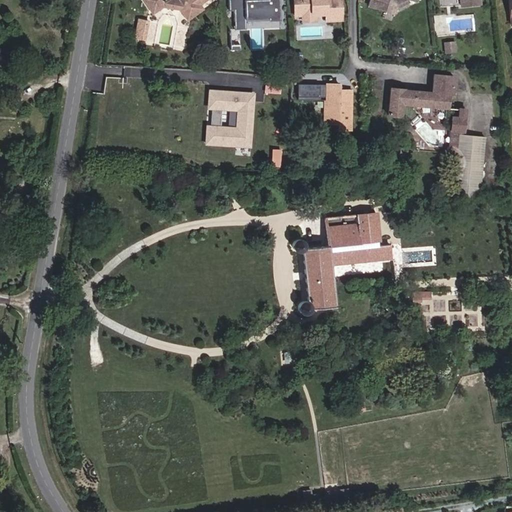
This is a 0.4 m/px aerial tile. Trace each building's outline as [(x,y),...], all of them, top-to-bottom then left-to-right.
[(141,0),(150,11),(162,3),(180,6),(190,19),(200,11),(197,7),(200,5),(207,0),(141,0)] [(279,21),(278,0),(252,0),(250,2),(244,2),(244,0),(228,0),(229,11),(233,10),(234,22),(245,21),(245,20),(267,19),(267,21),(279,21)] [(341,20),(340,0),(293,0),(295,16),(302,15),(306,13),(311,13),(315,15),(325,14),(326,21),(341,20)] [(371,0),(369,6),(387,12),(389,5),(391,4),(396,5),(405,0),(410,0),(415,1),(415,0),(371,0)] [(190,19),(180,6),(162,3),(150,11),(152,14),(163,8),(179,10),(187,21),(190,19)] [(394,14),(396,5),(391,4),(389,5),(387,12),(394,14)] [(315,21),(315,15),(311,13),(306,13),(302,15),(303,21),(315,21)] [(147,28),(148,21),(138,19),(137,26),(147,28)] [(245,29),(245,21),(234,22),(234,30),(245,29)] [(147,28),(137,26),(134,38),(144,40),(147,28)] [(444,53),(456,52),(455,41),(443,42),(444,53)] [(430,93),(390,89),(387,116),(404,118),(408,122),(418,114),(413,109),(414,106),(447,109),(448,96),(452,96),(453,76),(432,74),(430,93)] [(338,129),(350,129),(350,91),(338,91),(338,85),(325,85),(325,86),(319,86),(319,85),(296,84),(296,101),(305,101),(305,97),(325,97),(325,123),(338,123),(338,129)] [(206,123),(204,144),(252,147),(256,91),(208,87),(207,108),(237,110),(236,125),(206,123)] [(457,117),(451,116),(443,197),(478,200),(484,136),(462,134),(461,134),(461,131),(463,131),(465,109),(458,108),(457,117)] [(410,125),(420,117),(418,114),(408,122),(410,125)] [(378,229),(376,212),(356,214),(358,235),(378,233),(378,229)] [(327,246),(305,248),(305,246),(304,243),(303,241),(301,239),(298,239),(295,239),(293,241),(291,243),(291,246),(291,248),(293,251),(295,252),(298,253),(301,252),(302,252),(307,301),(304,300),(301,301),(298,302),(297,305),(296,307),(297,310),(298,312),(300,314),(303,315),(306,314),(308,312),(310,309),(334,307),(329,264),(365,260),(365,261),(403,257),(402,249),(393,250),(390,227),(378,229),(378,233),(358,235),(356,214),(324,218),(327,246)] [(432,300),(432,291),(413,290),(412,300),(432,300)]
